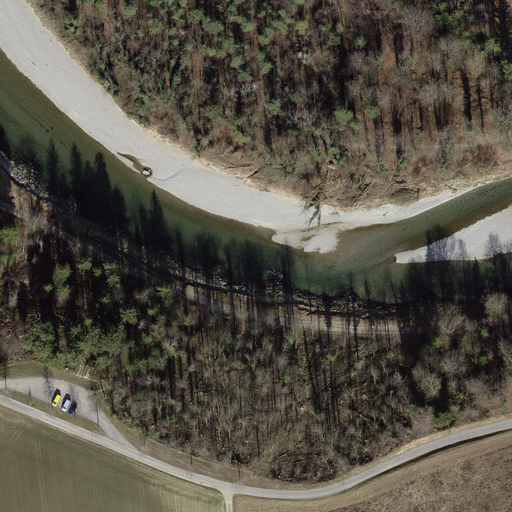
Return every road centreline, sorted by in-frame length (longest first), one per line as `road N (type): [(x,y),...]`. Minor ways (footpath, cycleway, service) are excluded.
road 1 (track): [(0,398),(173,472),(289,493),(334,489),(511,423)]
road 2 (track): [(511,318),(389,332),(262,316),(195,298),(0,206)]
